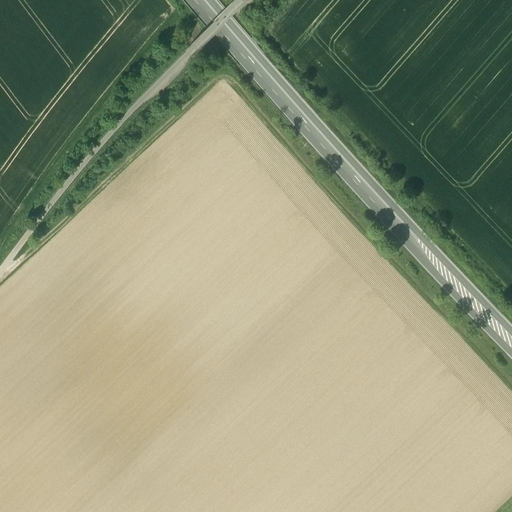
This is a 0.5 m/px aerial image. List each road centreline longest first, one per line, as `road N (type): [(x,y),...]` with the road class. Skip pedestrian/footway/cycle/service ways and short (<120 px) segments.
road 1 (track): [(511,385),(228,77),(212,82),(32,253),(0,272)]
road 2 (trunk): [(200,0),(511,341)]
road 3 (track): [(0,274),(95,149),(241,0)]
road 4 (track): [(511,287),(267,24)]
road 5 (track): [(0,257),(50,168),(175,28)]
